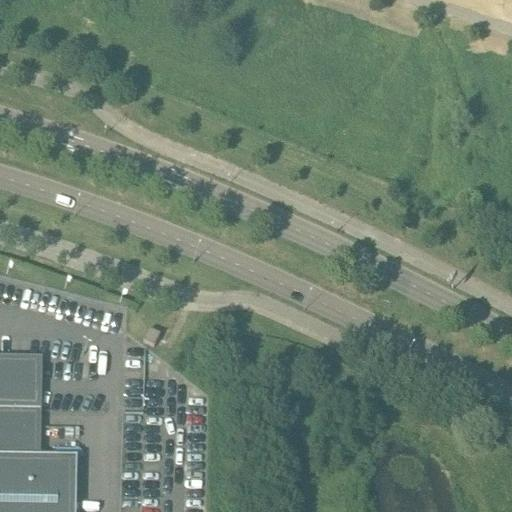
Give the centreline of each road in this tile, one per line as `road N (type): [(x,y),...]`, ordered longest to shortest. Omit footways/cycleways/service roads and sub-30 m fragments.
road 1 (primary): [(0,176),(282,284),(511,398)]
road 2 (primary): [(511,335),(295,229),(0,118)]
